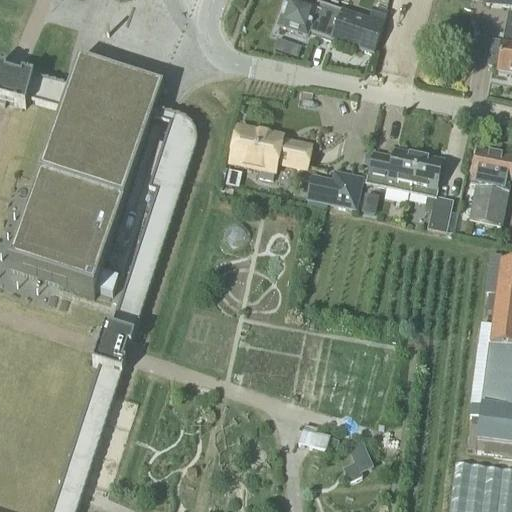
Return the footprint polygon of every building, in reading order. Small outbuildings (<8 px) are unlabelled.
[(511,0),(469,0),(469,2),(486,3),(486,8),(511,10),(511,0)] [(308,36),(332,44),(373,58),(383,29),(317,6),(315,13),(287,3),(286,7),(283,8),(280,14),(282,17),(278,29),(307,39),(308,36)] [(369,23),(383,27),(387,16),(373,11),(369,23)] [(498,75),(498,77),(506,79),(507,77),(511,77),(511,17),(506,47),(501,46),(492,44),(488,69),(497,71),(496,75),(498,75)] [(285,56),(296,60),(299,52),(288,48),(285,56)] [(25,112),(27,104),(61,113),(37,187),(9,275),(57,291),(94,303),(96,295),(112,300),(118,283),(102,278),(162,90),(78,63),(69,90),(21,77),(20,80),(10,78),(5,76),(6,73),(0,71),(0,511),(78,511),(81,503),(126,367),(123,366),(125,358),(128,351),(131,352),(184,187),(195,153),(196,150),(196,148),(196,145),(196,142),(196,140),(195,137),(194,135),(193,132),(192,130),(190,128),(189,126),(187,124),(184,123),(182,122),(180,121),(177,120),(172,118),(148,194),(155,196),(126,285),(111,332),(104,330),(100,342),(98,349),(95,357),(92,368),(99,371),(53,511),(0,511),(0,104),(3,105),(11,108),(25,112)] [(238,132),(230,166),(260,173),(259,181),(272,184),(274,176),(276,166),(305,173),(310,152),(281,145),(282,142),(238,132)] [(366,188),(409,198),(418,160),(393,154),(392,162),(372,158),(366,188)] [(469,226),(501,232),(511,176),(511,162),(477,155),(472,179),(473,179),(471,190),(476,191),(469,226)] [(409,198),(434,203),(435,203),(435,202),(443,165),(418,160),(409,198)] [(327,208),(356,214),(362,183),(334,177),(327,208)] [(375,217),(380,199),(366,195),(361,214),(375,217)] [(435,203),(434,203),(428,233),(446,237),(453,206),(435,202),(435,203)] [(478,431),(476,445),(511,450),(511,266),(500,265),(496,299),(490,298),(487,315),(494,316),(481,409),(480,420),(472,419),(471,430),(478,431)] [(298,448),(325,457),(330,443),(302,434),(298,448)] [(341,474),(347,490),(362,484),(360,480),(373,475),(363,449),(348,455),(354,470),(341,474)]
